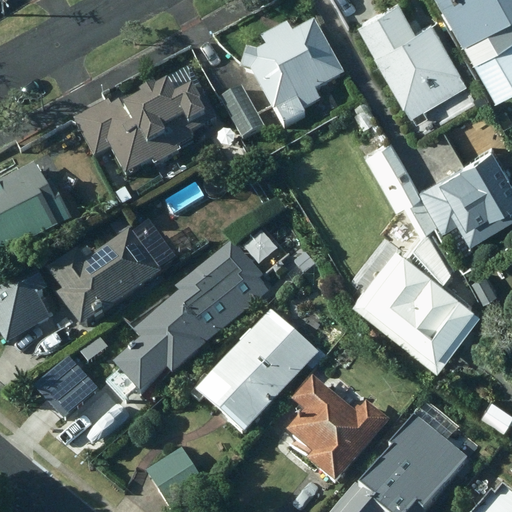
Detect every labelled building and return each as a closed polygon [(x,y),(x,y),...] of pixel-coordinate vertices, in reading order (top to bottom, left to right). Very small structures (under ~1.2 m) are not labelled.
[(397,0),(356,23),(406,112),(462,82),(428,21),(413,30),(397,0)] [(511,10),(511,0),(436,0),(495,98),(511,87),(511,14),(510,11),(511,10)] [(341,78),(311,24),(290,35),(284,25),(258,40),(264,50),(253,55),(244,52),(238,71),(248,75),(280,131),(303,119),(299,113),(317,103),(312,94),(341,78)] [(106,104),(71,123),(90,160),(108,152),(122,179),(150,164),(152,168),(178,154),(176,149),(192,141),(189,136),(200,130),(197,123),(202,121),(195,108),(197,107),(188,90),(171,100),(163,86),(152,92),(150,88),(135,97),(135,98),(128,103),(126,99),(109,108),(106,104)] [(241,89),(217,101),(240,145),(264,133),(241,89)] [(365,106),(353,114),(363,129),(374,121),(365,106)] [(387,143),(363,155),(395,214),(379,235),(385,240),(348,286),(357,293),(352,301),(432,370),(437,365),(441,369),(463,344),(457,340),(479,314),(440,282),(453,266),(430,227),(434,225),(387,143)] [(452,170),(415,191),(438,232),(454,224),(465,244),(511,218),(511,185),(489,144),(457,162),(464,176),(457,180),(452,170)] [(48,197),(31,167),(0,183),(0,255),(27,241),(29,246),(69,224),(53,194),(48,197)] [(123,189),(113,195),(120,208),(130,203),(123,189)] [(52,300),(75,335),(159,279),(127,232),(89,257),(84,250),(77,255),(75,252),(42,274),(57,297),(52,300)] [(203,277),(182,295),(130,340),(137,348),(109,372),(135,401),(162,376),(168,383),(202,353),(244,318),(279,293),(230,248),(203,277)] [(49,300),(41,287),(33,272),(18,281),(0,291),(0,334),(7,347),(48,324),(38,306),(49,300)] [(484,275),(471,282),(482,303),(496,296),(484,275)] [(193,398),(241,441),(317,356),(269,313),(193,398)] [(343,340),(353,347),(362,333),(351,327),(343,340)] [(354,417),(310,380),(288,407),(301,417),(283,439),(309,460),(303,467),(331,491),(387,424),(363,405),(354,417)] [(413,511),(423,511),(465,462),(434,436),(447,420),(425,402),(386,449),(389,452),(356,492),(353,489),(335,511),(411,511),(412,511),(413,511)] [(180,452),(144,473),(167,511),(168,511),(204,491),(180,452)] [(511,511),(511,501),(500,491),(492,502),(482,494),(472,507),(477,511),(511,511)]
